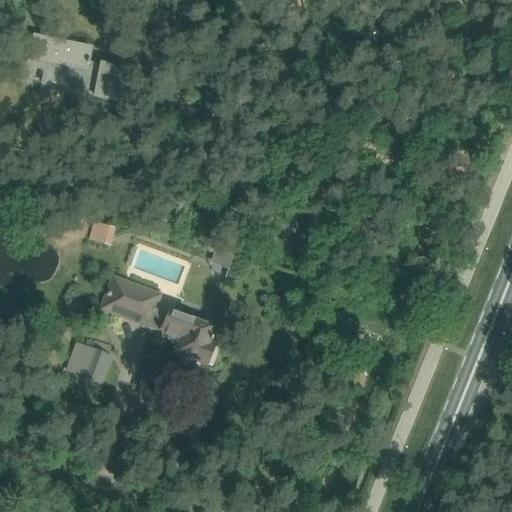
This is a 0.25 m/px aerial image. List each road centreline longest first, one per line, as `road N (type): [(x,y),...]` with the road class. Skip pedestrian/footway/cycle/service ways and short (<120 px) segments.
road 1 (secondary): [(410,511),(511,253)]
road 2 (residential): [(167,511),(0,453)]
